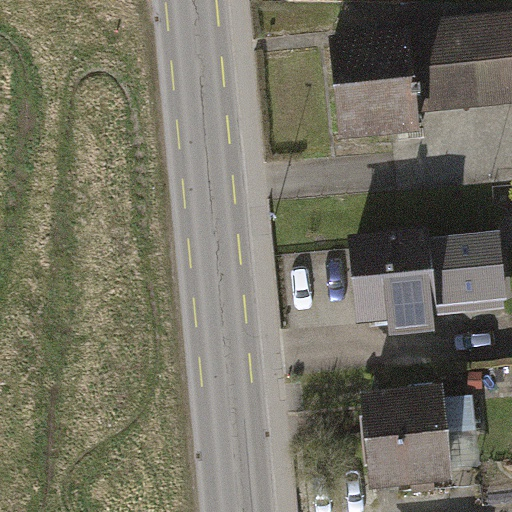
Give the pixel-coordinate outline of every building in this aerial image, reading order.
[(511,12),(328,28),(337,138),(415,131),(414,113),(511,104),(511,12)] [(422,233),(345,241),(354,325),(380,322),(382,342),(434,337),(432,318),(506,311),(498,234),(422,241),(422,233)] [(481,372),(467,372),(468,389),(481,388),(481,372)] [(439,388),(359,394),(366,487),(445,481),(444,468),(441,432),(476,430),(473,396),(439,398),(439,388)] [(478,466),(476,430),(441,432),(444,468),(478,466)]
